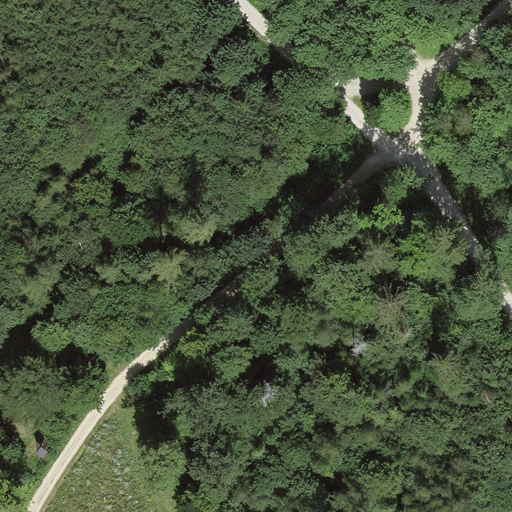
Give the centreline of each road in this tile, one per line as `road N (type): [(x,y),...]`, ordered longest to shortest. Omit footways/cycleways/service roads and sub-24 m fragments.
road 1 (track): [(28,511),(118,377),(396,151)]
road 2 (track): [(232,0),(396,151)]
road 3 (track): [(396,151),(435,183),(511,312)]
road 4 (track): [(511,5),(413,85)]
